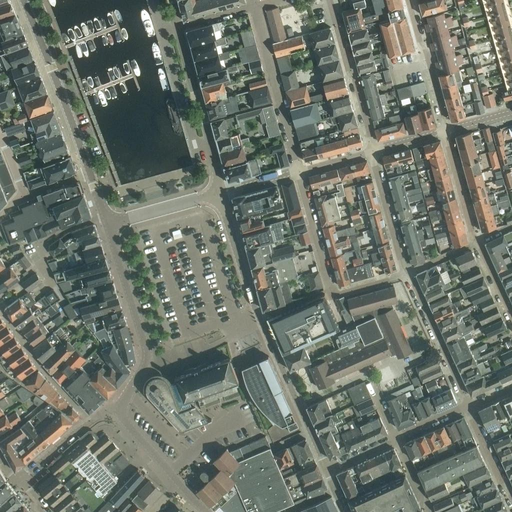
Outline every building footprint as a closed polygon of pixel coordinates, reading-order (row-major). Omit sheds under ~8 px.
[(179,0),(182,10),(197,6),(195,0),(179,0)] [(210,14),(206,0),(199,0),(198,0),(202,16),(210,14)] [(206,0),(210,14),(219,11),(215,0),(206,0)] [(215,0),(219,11),(227,9),(225,0),(215,0)] [(225,0),(227,9),(236,6),(234,0),(225,0)] [(346,22),(363,18),(360,8),(366,7),(364,0),(354,0),(352,0),(352,1),(349,2),(351,7),(354,6),(355,9),(343,12),(346,22)] [(373,0),(377,14),(381,13),(389,11),(391,18),(391,21),(407,17),(406,15),(404,6),(402,0),(373,0)] [(435,0),(433,1),(432,1),(420,4),(423,16),(447,9),(446,8),(448,8),(446,3),(448,3),(447,0),(435,0)] [(491,14),(506,10),(503,0),(498,0),(488,3),(491,14)] [(11,3),(0,7),(0,18),(16,13),(11,3)] [(197,6),(182,10),(185,21),(200,17),(197,6)] [(269,16),(280,13),(279,7),(267,11),(269,16)] [(510,22),(506,10),(491,14),(494,26),(510,22)] [(0,18),(0,27),(1,29),(20,23),(16,13),(0,18)] [(426,28),(453,21),(451,16),(445,18),(444,13),(427,18),(429,23),(425,24),(426,28)] [(377,14),(372,15),(363,18),(346,22),(348,32),(365,27),(365,26),(373,24),(371,19),(378,17),(377,14)] [(415,49),(407,17),(391,21),(391,18),(380,21),(389,56),(415,49)] [(282,18),(270,21),(272,26),(283,24),(282,18)] [(433,37),(449,32),(448,27),(454,26),(453,21),(426,28),(427,32),(431,31),(433,37)] [(187,30),(191,46),(216,39),(214,31),(220,29),(218,22),(187,30)] [(511,30),(510,22),(494,26),(498,38),(511,33),(511,30)] [(0,29),(0,35),(3,35),(5,39),(13,35),(14,37),(24,33),(20,23),(1,29),(0,29)] [(273,32),(285,29),(283,24),(272,26),(273,32)] [(314,49),(335,43),(330,27),(310,33),(314,49)] [(245,47),(256,44),(252,29),(241,32),(245,47)] [(275,37),(286,34),(285,29),(273,32),(275,37)] [(349,34),(352,44),(376,38),(379,37),(378,32),(368,34),(367,29),(349,34)] [(432,47),(458,40),(456,36),(450,37),(449,32),(433,37),(434,43),(431,44),(432,47)] [(0,54),(3,54),(28,44),(24,33),(14,37),(3,41),(5,47),(0,48),(0,54)] [(501,49),(511,46),(511,33),(498,38),(501,49)] [(286,34),(275,37),(276,43),(287,39),(286,34)] [(287,39),(276,43),(273,43),(277,57),(305,49),(301,36),(287,39)] [(195,60),(218,54),(216,45),(227,43),(225,37),(216,39),(191,46),(195,60)] [(352,44),(354,54),(371,50),(372,50),(370,43),(377,42),(376,38),(352,44)] [(458,40),(432,47),(433,51),(436,50),(438,56),(454,51),(453,46),(459,45),(458,40)] [(319,64),(339,59),(335,43),(314,49),(319,64)] [(9,70),(35,60),(28,44),(3,54),(9,70)] [(256,44),(245,47),(249,61),(260,58),(256,44)] [(511,58),(511,46),(501,49),(504,61),(511,58)] [(307,58),(316,56),(314,50),(306,52),(307,58)] [(381,53),(372,55),(371,50),(354,54),(357,64),(386,57),(385,50),(380,51),(381,53)] [(199,74),(222,68),(220,60),(231,57),(229,51),(218,54),(195,60),(199,74)] [(454,51),(438,56),(439,62),(436,63),(437,66),(463,59),(461,54),(456,56),(454,51)] [(282,74),(293,71),(289,56),(278,59),(282,74)] [(376,70),(374,64),(383,61),(384,67),(389,66),(386,57),(357,64),(360,74),(376,70)] [(260,58),(249,61),(251,73),(263,70),(260,58)] [(339,59),(319,64),(323,82),(344,76),(339,59)] [(443,75),(460,70),(458,65),(464,64),(463,59),(437,66),(438,70),(441,69),(443,75)] [(20,82),(17,83),(18,85),(42,76),(35,60),(15,68),(20,82)] [(222,68),(199,74),(202,86),(223,80),(230,79),(228,72),(238,69),(236,65),(222,68)] [(443,88),(457,84),(463,82),(460,70),(443,75),(439,76),(443,88)] [(295,71),(293,71),(282,74),(286,90),(299,87),(295,71)] [(364,88),(376,85),(373,74),(361,77),(364,88)] [(24,101),(48,92),(42,76),(18,85),(24,101)] [(349,93),(344,76),(323,82),(328,99),(349,93)] [(233,83),(232,78),(230,79),(223,80),(202,86),(207,102),(227,96),(225,85),(233,83)] [(251,90),(267,86),(265,79),(249,84),(251,90)] [(391,81),(377,84),(379,90),(392,86),(391,81)] [(411,85),(414,96),(426,93),(424,82),(411,85)] [(472,92),(479,90),(477,82),(470,83),(472,92)] [(511,98),(511,83),(510,84),(511,89),(503,92),(505,100),(511,98)] [(446,99),(460,95),(457,84),(443,88),(446,99)] [(366,99),(379,95),(376,85),(364,88),(366,99)] [(400,100),(414,96),(411,85),(398,89),(400,100)] [(268,86),(267,86),(251,90),(248,91),(252,107),(272,102),(268,86)] [(311,103),(306,86),(286,92),(291,109),(311,103)] [(0,110),(15,105),(9,89),(0,92),(0,110)] [(474,99),(481,97),(479,90),(472,92),(474,99)] [(493,91),(490,92),(484,94),(487,106),(497,104),(493,91)] [(28,117),(54,108),(48,92),(24,101),(29,114),(27,114),(28,117)] [(349,93),(328,99),(333,116),(353,111),(349,93)] [(211,117),(226,113),(231,112),(229,104),(239,101),(237,94),(231,95),(227,96),(207,102),(211,117)] [(369,109),(381,105),(387,104),(384,94),(379,95),(366,99),(369,109)] [(460,95),(446,99),(449,110),(463,106),(460,95)] [(475,102),(478,114),(485,112),(482,100),(475,102)] [(311,103),(291,109),(296,127),(313,122),(321,119),(316,102),(311,103)] [(424,129),(436,125),(431,107),(426,108),(424,103),(417,104),(424,129)] [(237,115),(239,124),(243,123),(242,119),(258,115),(260,123),(266,122),(267,125),(266,125),(269,136),(281,133),(273,104),(237,115)] [(409,133),(423,129),(416,104),(410,106),(413,115),(405,117),(409,133)] [(381,105),(369,109),(372,119),(384,116),(381,105)] [(463,106),(449,110),(452,121),(466,117),(463,106)] [(38,126),(39,129),(59,122),(54,109),(31,118),(35,127),(38,126)] [(333,116),(326,118),(327,122),(331,120),(332,125),(336,123),(338,128),(335,129),(335,132),(344,129),(350,127),(357,125),(353,111),(333,116)] [(25,113),(13,118),(15,124),(27,119),(25,113)] [(227,127),(239,124),(237,115),(212,122),(217,139),(229,136),(227,127)] [(503,122),(501,120),(497,124),(503,130),(511,122),(507,118),(503,122)] [(39,129),(38,126),(35,127),(37,132),(33,133),(35,141),(38,140),(62,131),(59,122),(39,129)] [(300,142),(314,138),(317,137),(313,122),(296,127),(300,142)] [(389,127),(392,138),(407,134),(404,123),(389,127)] [(352,135),(350,127),(344,129),(347,137),(345,137),(349,149),(363,145),(360,133),(352,135)] [(392,138),(389,127),(375,130),(378,141),(392,138)] [(483,129),(487,142),(492,140),(489,127),(483,129)] [(314,138),(319,157),(349,149),(345,137),(347,137),(344,129),(317,137),(314,138)] [(501,129),(494,131),(497,145),(505,143),(501,129)] [(38,140),(39,144),(41,150),(66,141),(62,131),(38,140)] [(471,132),(456,137),(459,149),(481,143),(480,138),(473,140),(471,132)] [(240,144),(249,142),(248,137),(241,139),(239,133),(229,136),(217,139),(220,151),(240,146),(240,144)] [(10,141),(13,149),(21,146),(18,138),(10,141)] [(314,138),(300,142),(301,146),(305,161),(319,157),(314,138)] [(495,150),(492,140),(487,142),(489,152),(495,150)] [(46,162),(70,154),(66,141),(41,150),(46,162)] [(426,159),(430,158),(444,154),(440,141),(424,145),(426,153),(424,153),(426,159)] [(272,154),(277,153),(285,150),(283,143),(270,147),(272,154)] [(464,165),(475,162),(474,156),(477,155),(476,150),(483,148),(481,143),(459,149),(464,165)] [(225,167),(244,161),(240,146),(220,151),(225,167)] [(415,160),(416,160),(420,159),(421,159),(418,147),(412,148),(415,160)] [(400,164),(414,160),(411,149),(397,153),(400,164)] [(289,165),(285,150),(277,153),(281,167),(288,165),(289,165)] [(398,174),(402,173),(400,164),(397,153),(382,157),(385,168),(397,165),(398,169),(397,169),(398,174)] [(18,158),(21,166),(33,162),(30,154),(18,158)] [(444,154),(430,158),(432,168),(447,164),(444,154)] [(29,190),(77,172),(71,156),(41,167),(44,176),(37,179),(36,177),(26,181),(29,190)] [(244,161),(225,167),(229,183),(253,176),(260,174),(256,159),(244,162),(244,161)] [(420,159),(416,160),(415,160),(417,168),(424,166),(421,159),(420,159)] [(356,176),(370,172),(367,161),(353,165),(356,176)] [(478,161),(475,162),(464,165),(467,177),(482,173),(478,161)] [(0,173),(8,170),(5,163),(0,165),(0,173)] [(450,175),(447,164),(432,168),(427,169),(430,180),(436,179),(450,175)] [(356,176),(353,165),(340,168),(343,179),(356,176)] [(324,173),(327,184),(340,180),(337,169),(324,173)] [(8,170),(0,173),(0,179),(10,177),(8,170)] [(391,190),(404,186),(403,181),(409,179),(408,178),(417,175),(416,170),(401,175),(388,179),(391,190)] [(327,184),(324,173),(310,176),(313,188),(327,184)] [(485,184),(482,173),(467,177),(470,188),(485,184)] [(439,191),(453,187),(450,175),(436,179),(439,191)] [(10,177),(0,179),(0,182),(2,187),(13,183),(10,177)] [(288,211),(301,207),(294,181),(281,184),(288,211)] [(48,234),(92,216),(80,183),(79,183),(79,182),(78,182),(77,182),(38,196),(39,196),(28,200),(29,201),(18,205),(20,209),(9,213),(11,218),(1,222),(9,245),(27,238),(25,230),(35,226),(43,222),(44,223),(48,234)] [(362,185),(366,200),(377,197),(373,182),(362,185)] [(424,195),(429,193),(426,182),(425,182),(421,183),(424,194),(424,195)] [(13,183),(2,187),(7,201),(16,191),(13,183)] [(485,186),(485,184),(470,188),(473,198),(494,193),(494,192),(490,194),(489,192),(490,191),(489,185),(485,186)] [(256,191),(233,197),(239,219),(250,215),(252,222),(261,219),(259,213),(283,206),(277,185),(256,191)] [(344,188),(348,204),(355,202),(350,186),(344,188)] [(422,193),(420,187),(406,191),(404,186),(391,190),(394,200),(422,193)] [(453,187),(439,191),(442,201),(456,198),(453,187)] [(330,209),(337,207),(333,193),(326,195),(316,198),(319,212),(330,209)] [(397,211),(410,207),(409,202),(423,198),(422,193),(394,200),(397,211)] [(476,209),(509,200),(508,194),(500,197),(500,199),(496,200),(494,193),(473,198),(476,209)] [(425,198),(427,205),(435,203),(433,196),(425,198)] [(377,197),(366,200),(360,202),(362,210),(368,208),(370,213),(381,210),(377,197)] [(430,217),(445,213),(459,209),(456,198),(442,201),(443,204),(444,209),(437,210),(436,209),(428,211),(430,217)] [(509,200),(476,209),(479,220),(495,216),(500,214),(498,207),(502,206),(503,207),(511,205),(509,200)] [(292,218),(303,215),(301,207),(288,211),(287,211),(289,219),(292,218)] [(337,207),(330,209),(319,212),(323,226),(334,223),(334,222),(341,220),(337,207)] [(410,207),(397,211),(400,221),(413,217),(410,207)] [(446,224),(463,220),(459,209),(445,213),(447,218),(448,221),(445,222),(446,224)] [(353,219),(360,217),(359,210),(351,212),(353,219)] [(371,230),(385,227),(382,213),(371,216),(373,226),(370,227),(371,230)] [(445,213),(430,217),(431,222),(439,219),(447,218),(445,213)] [(252,222),(250,215),(239,219),(243,232),(260,227),(264,226),(262,219),(261,219),(252,222)] [(303,215),(292,218),(297,234),(305,232),(304,231),(308,230),(306,225),(303,215)] [(495,216),(479,220),(482,231),(496,227),(494,218),(496,218),(495,216)] [(404,235),(417,231),(414,220),(401,224),(404,235)] [(445,231),(435,234),(436,239),(466,231),(463,220),(446,224),(447,226),(449,226),(450,231),(445,232),(445,231)] [(272,229),(284,226),(282,221),(264,226),(260,227),(243,232),(247,248),(261,244),(275,240),(272,229)] [(48,234),(44,223),(43,222),(35,226),(25,230),(27,238),(29,241),(48,234)] [(72,243),(81,240),(98,235),(94,224),(72,232),(74,236),(69,238),(63,242),(61,238),(50,245),(49,250),(53,256),(66,247),(72,243)] [(335,225),(324,228),(328,242),(338,239),(356,235),(354,226),(346,228),(336,231),(335,225)] [(385,227),(371,230),(372,232),(375,232),(378,243),(389,240),(385,227)] [(490,252),(506,244),(511,241),(511,230),(504,235),(486,243),(490,252)] [(407,245),(419,241),(419,240),(417,231),(404,235),(407,245)] [(469,242),(466,231),(436,239),(438,245),(453,241),(454,244),(452,245),(453,248),(461,246),(461,244),(469,242)] [(81,240),(72,243),(66,247),(68,253),(101,244),(98,235),(81,240)] [(338,239),(328,242),(332,256),(342,253),(342,250),(341,247),(352,244),(352,243),(358,241),(358,240),(356,235),(338,239)] [(407,245),(410,256),(422,252),(421,247),(426,245),(435,242),(436,242),(434,237),(419,241),(407,245)] [(372,253),(373,258),(374,261),(394,256),(390,243),(379,246),(380,251),(372,253)] [(70,269),(105,257),(101,244),(68,253),(67,254),(71,267),(70,268),(70,269)] [(261,244),(247,248),(253,268),(266,264),(264,256),(261,244)] [(506,244),(490,252),(495,262),(511,255),(506,244)] [(286,258),(293,256),(296,255),(293,245),(271,251),(272,253),(274,261),(286,258)] [(13,255),(22,251),(20,246),(11,249),(13,255)] [(457,257),(462,269),(464,273),(470,270),(469,266),(477,262),(471,250),(457,257)] [(425,263),(424,259),(429,258),(428,254),(423,255),(422,252),(410,256),(413,266),(425,263)] [(18,260),(25,269),(32,264),(25,255),(18,260)] [(343,255),(332,258),(336,272),(347,269),(343,255)] [(499,272),(511,266),(511,256),(511,255),(495,262),(499,272)] [(298,277),(294,262),(293,256),(286,258),(274,261),(275,267),(272,268),(273,271),(277,270),(280,282),(288,280),(298,277)] [(397,270),(394,256),(374,261),(375,267),(382,266),(385,267),(386,273),(397,270)] [(105,257),(70,269),(70,268),(54,273),(53,274),(57,282),(109,268),(105,257)] [(266,264),(253,268),(258,288),(280,282),(277,270),(273,271),(272,268),(275,267),(274,261),(266,264)] [(14,263),(10,266),(0,273),(0,277),(2,276),(9,287),(20,279),(12,269),(16,266),(14,263)] [(371,263),(364,265),(368,278),(375,276),(371,263)] [(356,267),(354,267),(357,281),(368,278),(364,265),(356,267)] [(445,284),(437,266),(417,275),(425,293),(445,284)] [(511,276),(511,266),(499,272),(503,280),(511,276)] [(347,269),(336,272),(339,282),(340,286),(351,283),(357,281),(354,267),(347,269)] [(464,284),(483,275),(479,268),(461,276),(462,276),(461,277),(464,284)] [(91,275),(79,278),(82,288),(111,280),(112,279),(109,270),(91,275)] [(306,274),(311,290),(323,287),(319,271),(306,274)] [(22,283),(22,284),(28,292),(42,282),(36,273),(22,283)] [(0,293),(9,287),(2,276),(0,277),(0,293)] [(506,288),(511,285),(511,276),(503,280),(506,288)] [(488,287),(484,277),(465,286),(469,296),(488,287)] [(86,296),(86,298),(83,299),(85,306),(100,301),(99,299),(117,293),(114,283),(112,283),(111,280),(82,288),(80,289),(82,294),(85,293),(88,292),(89,295),(86,296)] [(293,301),(288,280),(280,282),(258,288),(264,309),(293,301)] [(429,302),(445,295),(443,290),(451,286),(449,282),(445,284),(425,293),(429,302)] [(394,286),(346,300),(349,307),(356,323),(363,339),(354,343),(355,345),(349,348),(348,345),(340,349),(322,356),(316,359),(312,361),(309,362),(312,367),(311,368),(320,388),(336,381),(335,379),(392,354),(392,355),(397,353),(399,358),(412,352),(391,304),(399,302),(394,286)] [(480,300),(492,295),(488,287),(477,293),(480,300)] [(45,295),(50,302),(51,303),(59,298),(53,290),(45,295)] [(28,292),(5,308),(13,319),(29,308),(36,303),(28,292)] [(284,354),(305,345),(332,333),(340,330),(341,329),(340,329),(325,294),(269,319),(284,354)] [(434,312),(453,303),(448,294),(445,295),(429,302),(434,312)] [(100,301),(85,306),(81,307),(77,308),(78,311),(82,310),(86,322),(95,319),(94,316),(121,307),(118,296),(100,301)] [(479,302),(484,312),(497,306),(492,296),(479,302)] [(341,310),(349,307),(346,300),(344,297),(336,299),(341,310)] [(77,308),(80,307),(78,300),(71,302),(75,308),(77,308)] [(438,321),(454,314),(452,309),(462,305),(460,300),(453,303),(434,312),(438,321)] [(75,308),(71,302),(65,306),(72,318),(79,314),(75,308)] [(482,325),(501,316),(502,316),(497,306),(484,312),(477,314),(482,325)] [(341,310),(348,326),(356,323),(349,307),(341,310)] [(470,313),(467,307),(454,314),(438,321),(442,331),(464,321),(461,316),(470,313)] [(29,308),(13,319),(19,329),(22,328),(36,317),(29,308)] [(105,327),(107,330),(112,328),(114,327),(126,323),(122,310),(101,316),(103,322),(105,325),(105,327)] [(64,321),(60,315),(53,320),(57,326),(64,321)] [(36,318),(36,317),(22,328),(25,333),(23,334),(25,338),(43,325),(38,317),(36,318)] [(489,337),(507,329),(503,320),(485,328),(489,337)] [(447,341),(463,334),(472,330),(470,325),(466,327),(464,321),(458,324),(442,331),(447,341)] [(355,345),(354,343),(363,339),(356,323),(348,326),(347,327),(341,329),(340,330),(332,333),(340,349),(348,345),(349,348),(355,345)] [(120,348),(132,344),(126,324),(114,328),(114,327),(112,328),(107,330),(109,335),(116,333),(118,342),(120,348)] [(43,325),(25,338),(28,341),(30,339),(34,344),(46,335),(49,333),(43,325)] [(6,326),(0,330),(0,345),(14,336),(6,326)] [(43,363),(57,350),(63,344),(57,336),(53,332),(46,338),(33,349),(43,363)] [(453,354),(469,346),(468,345),(475,342),(473,338),(471,332),(464,335),(463,334),(447,341),(453,354)] [(124,363),(116,349),(109,335),(104,337),(108,346),(101,349),(107,361),(112,366),(124,379),(131,371),(128,367),(124,363)] [(0,357),(2,361),(4,359),(6,358),(21,347),(14,336),(0,345),(0,348),(4,354),(0,356),(0,357)] [(72,345),(75,348),(79,345),(81,343),(79,340),(77,342),(76,341),(72,345)] [(75,348),(72,345),(67,341),(63,344),(57,350),(43,363),(52,373),(75,348)] [(132,344),(120,348),(116,349),(124,363),(128,367),(133,364),(132,361),(136,360),(132,344)] [(469,346),(453,354),(457,363),(481,352),(493,347),(493,346),(488,349),(486,344),(471,351),(469,346)] [(90,376),(89,375),(79,366),(86,359),(81,354),(84,350),(79,345),(75,348),(52,373),(87,411),(93,411),(102,401),(107,398),(92,382),(92,383),(88,379),(89,379),(88,378),(90,376)] [(309,362),(312,361),(305,345),(284,354),(291,370),(309,362)] [(29,358),(21,347),(6,358),(11,365),(7,368),(9,371),(14,368),(13,368),(29,358)] [(481,352),(457,363),(461,373),(469,369),(478,366),(477,364),(475,360),(482,356),(482,358),(496,352),(493,347),(481,352)] [(511,349),(501,354),(506,365),(511,362),(511,349)] [(98,370),(117,387),(124,379),(112,366),(110,368),(99,357),(94,352),(91,355),(102,366),(98,370)] [(260,361),(248,366),(243,369),(245,380),(249,390),(251,394),(252,394),(255,401),(259,410),(261,408),(268,415),(275,421),(283,426),(287,425),(290,432),(300,428),(283,390),(284,390),(284,389),(269,356),(260,360),(260,361)] [(424,383),(444,374),(437,357),(417,366),(424,383)] [(29,358),(13,368),(14,368),(19,375),(14,378),(20,382),(23,379),(22,378),(36,368),(29,358)] [(177,383),(170,385),(169,383),(168,382),(166,380),(165,379),(163,378),(161,377),(159,377),(157,377),(155,378),(153,379),(151,380),(150,381),(148,383),(147,385),(147,387),(146,389),(146,391),(147,393),(148,395),(149,396),(150,398),(179,429),(180,430),(181,430),(182,430),(183,430),(184,430),(185,430),(212,420),(212,419),(209,420),(196,405),(192,407),(190,400),(239,381),(230,358),(175,379),(177,383)] [(469,369),(461,373),(464,378),(466,383),(475,380),(484,376),(492,372),(490,367),(486,368),(483,362),(477,364),(478,366),(469,369)] [(511,373),(508,365),(495,371),(502,383),(511,378),(511,373)] [(117,387),(98,370),(93,374),(90,376),(88,378),(89,379),(88,379),(92,383),(92,382),(107,398),(117,387)] [(36,392),(46,379),(39,371),(26,384),(36,392)] [(475,380),(466,383),(472,396),(497,385),(501,383),(502,383),(495,371),(492,372),(484,376),(475,380)] [(417,376),(411,379),(415,387),(421,385),(417,376)] [(0,383),(0,396),(5,393),(2,388),(13,381),(9,378),(0,383)] [(435,378),(426,383),(426,384),(430,392),(436,389),(439,388),(435,378)] [(46,379),(36,392),(50,401),(50,400),(58,391),(46,379)] [(356,404),(371,397),(364,382),(359,384),(348,389),(354,404),(356,404)] [(419,386),(415,388),(416,390),(417,390),(421,400),(428,416),(437,412),(430,396),(425,399),(419,386)] [(23,402),(34,395),(23,387),(17,391),(23,402)] [(436,389),(430,392),(431,394),(432,394),(434,397),(440,411),(458,403),(451,389),(450,389),(444,392),(440,394),(438,395),(436,389)] [(418,402),(413,404),(420,420),(428,416),(421,400),(417,390),(416,390),(413,392),(418,402)] [(58,391),(50,400),(57,406),(58,406),(67,413),(66,413),(74,419),(77,419),(79,417),(79,414),(73,407),(73,408),(65,399),(58,391)] [(399,429),(417,421),(411,408),(412,408),(405,393),(387,401),(399,429)] [(371,397),(356,404),(361,415),(376,408),(371,397)] [(511,417),(511,403),(509,397),(501,401),(507,416),(509,419),(511,417)] [(0,418),(6,415),(2,409),(9,404),(5,398),(0,401),(0,418)] [(314,422),(332,414),(330,409),(326,399),(307,407),(314,422)] [(507,416),(501,401),(492,405),(498,420),(500,423),(502,422),(500,419),(507,416)] [(55,420),(64,432),(64,431),(74,423),(62,413),(59,416),(50,408),(52,407),(49,404),(43,408),(55,420)] [(504,432),(501,426),(500,423),(498,420),(492,405),(479,411),(489,433),(498,428),(501,433),(504,432)] [(50,443),(64,432),(55,420),(43,408),(36,415),(39,419),(42,423),(37,427),(42,432),(50,443)] [(339,411),(332,414),(314,422),(319,433),(335,426),(336,425),(336,426),(346,422),(346,421),(343,415),(345,414),(343,409),(339,411)] [(6,415),(0,418),(0,433),(21,420),(16,412),(8,418),(6,415)] [(380,417),(370,421),(378,438),(388,434),(380,417)] [(455,421),(468,449),(477,445),(475,440),(474,441),(472,436),(473,436),(465,417),(455,421)] [(42,432),(37,427),(35,424),(33,426),(29,420),(20,427),(32,441),(36,437),(42,432)] [(370,421),(361,425),(368,442),(378,438),(370,421)] [(468,449),(455,421),(447,425),(453,441),(459,438),(460,440),(458,441),(463,451),(468,449)] [(319,433),(325,446),(336,442),(333,434),(339,432),(336,426),(336,425),(335,426),(319,433)] [(356,428),(352,429),(359,447),(368,442),(361,425),(356,428)] [(435,431),(444,452),(446,451),(445,449),(447,448),(445,445),(451,442),(445,426),(435,431)] [(17,451),(23,447),(28,444),(32,441),(20,427),(18,429),(21,436),(3,448),(16,471),(26,463),(17,451)] [(0,443),(3,448),(21,436),(18,429),(0,442),(0,443)] [(359,447),(352,429),(347,432),(342,434),(350,451),(359,447)] [(425,435),(432,450),(437,448),(440,455),(441,455),(444,453),(444,452),(435,431),(425,435)] [(50,443),(42,432),(36,437),(37,439),(36,440),(42,449),(50,443)] [(117,480),(89,448),(97,441),(90,433),(49,467),(53,472),(36,485),(59,511),(96,511),(110,498),(114,494),(108,487),(117,480)] [(97,441),(89,448),(114,476),(130,463),(105,434),(99,439),(100,439),(97,441)] [(511,437),(511,438),(509,434),(493,441),(497,451),(511,444),(511,437)] [(416,439),(427,465),(431,463),(428,457),(426,453),(432,450),(425,435),(416,439)] [(266,436),(249,443),(254,454),(271,447),(266,436)] [(304,452),(311,449),(306,439),(292,445),(296,456),(304,452)] [(427,465),(416,439),(406,444),(413,459),(418,457),(419,460),(422,467),(427,465)] [(27,453),(30,451),(34,456),(42,449),(36,440),(29,446),(28,444),(23,447),(27,453)] [(336,442),(325,446),(330,459),(348,452),(345,446),(339,449),(336,442)] [(295,503),(271,447),(254,454),(249,443),(244,446),(240,448),(240,447),(229,452),(228,450),(228,449),(227,448),(214,461),(215,462),(216,462),(222,468),(213,477),(209,472),(208,471),(207,470),(206,470),(205,470),(204,470),(203,470),(202,471),(201,472),(201,473),(201,474),(201,475),(202,476),(202,477),(203,477),(208,482),(197,492),(198,493),(199,493),(210,504),(209,505),(215,511),(220,506),(225,511),(272,511),(295,503)] [(511,444),(497,451),(502,460),(511,455),(511,444)] [(477,445),(468,449),(463,451),(447,458),(444,453),(441,455),(443,460),(418,471),(426,489),(444,481),(463,472),(485,463),(477,445)] [(30,451),(27,453),(23,447),(17,451),(26,463),(34,456),(30,451)] [(281,467),(293,462),(287,447),(281,450),(279,449),(276,450),(275,452),(274,453),(281,467)] [(311,449),(304,452),(296,456),(299,462),(300,462),(303,469),(309,466),(311,469),(318,466),(311,449)] [(395,476),(399,475),(396,468),(402,466),(395,449),(385,453),(392,470),(395,476)] [(375,457),(383,474),(392,470),(385,453),(375,457)] [(511,455),(502,460),(506,469),(511,466),(511,455)] [(383,474),(375,457),(366,461),(373,478),(376,484),(380,482),(378,476),(383,474)] [(373,478),(366,461),(356,466),(363,483),(373,478)] [(465,477),(468,483),(469,487),(492,477),(485,463),(463,472),(465,477)] [(323,477),(318,466),(311,469),(309,466),(303,469),(284,477),(290,490),(323,477)] [(364,490),(363,487),(357,489),(350,475),(356,472),(354,466),(337,474),(349,499),(365,492),(364,490)] [(125,484),(114,494),(110,498),(118,506),(126,497),(145,476),(143,474),(139,469),(125,484)] [(422,509),(406,474),(400,477),(349,500),(354,510),(354,511),(392,511),(401,508),(402,511),(423,511),(422,508),(422,509)] [(323,477),(290,490),(296,503),(308,498),(309,499),(326,492),(325,491),(328,490),(323,477)] [(478,495),(496,487),(492,477),(469,487),(470,490),(475,488),(478,495)] [(0,505),(15,492),(7,481),(0,486),(0,505)] [(135,503),(142,510),(149,503),(150,504),(162,492),(150,481),(132,500),(135,503)] [(444,481),(426,489),(431,501),(449,493),(444,481)] [(496,487),(478,495),(470,499),(472,503),(475,501),(476,503),(479,509),(484,507),(502,499),(496,487)] [(464,491),(458,494),(462,502),(467,499),(464,491)] [(0,511),(11,511),(23,502),(15,492),(0,505),(0,511)] [(439,511),(458,504),(457,504),(462,502),(458,494),(433,505),(435,511),(439,511)] [(140,511),(142,510),(135,503),(134,505),(126,497),(122,501),(123,502),(113,511),(140,511)] [(338,511),(332,497),(297,511),(338,511)] [(113,511),(123,502),(122,501),(118,506),(110,498),(96,511),(113,511)] [(502,499),(484,507),(485,511),(505,511),(507,511),(502,499)] [(30,511),(23,502),(11,511),(30,511)]
